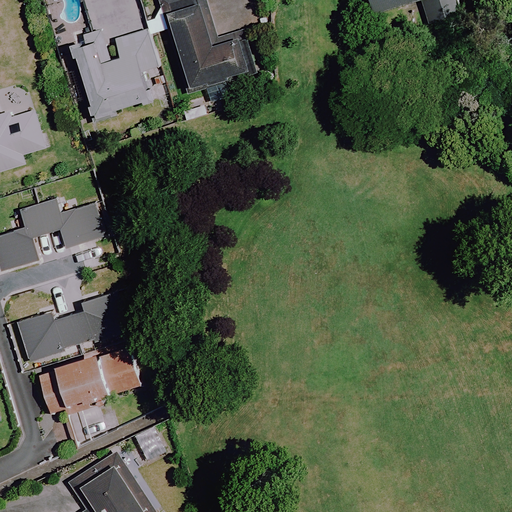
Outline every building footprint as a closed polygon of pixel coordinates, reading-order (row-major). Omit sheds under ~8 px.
[(218,39),(206,0),(169,11),(191,88),(250,71),(245,51),(250,49),(245,31),(218,39)] [(371,0),(375,13),(416,0),(421,0),(428,24),(462,14),(457,0),(371,0)] [(159,65),(149,31),(117,41),(122,58),(110,62),(101,32),(74,41),(97,115),(151,98),(142,71),(159,65)] [(0,172),(29,164),(25,151),(46,145),(41,126),(35,105),(14,111),(7,88),(0,90),(0,172)] [(110,231),(99,197),(65,208),(60,194),(25,205),(30,222),(0,231),(0,249),(5,266),(45,253),(39,233),(64,224),(71,243),(110,231)] [(135,329),(121,286),(87,296),(89,305),(59,314),(57,306),(20,317),(34,360),(135,329)] [(144,381),(132,344),(106,352),(104,346),(62,359),(64,365),(44,371),(55,408),(144,381)] [(116,451),(93,466),(70,481),(81,498),(87,494),(94,506),(84,511),(155,511),(153,508),(116,451)]
